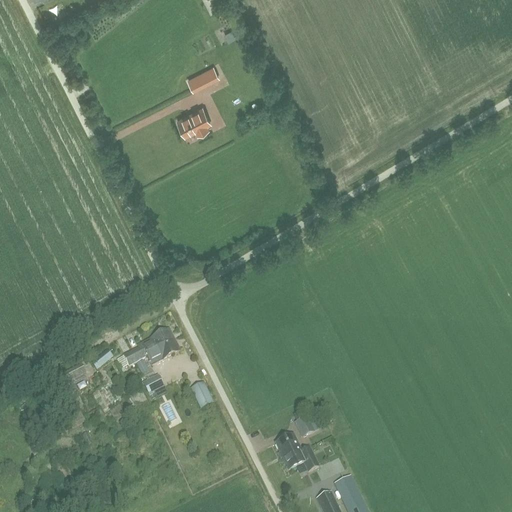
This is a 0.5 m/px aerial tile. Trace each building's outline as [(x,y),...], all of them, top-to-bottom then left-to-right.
[(213,69),(200,76),(188,82),(193,91),(218,79),(213,69)] [(202,109),(177,122),(185,137),(196,131),(198,136),(208,131),(205,126),(210,124),(202,109)] [(141,346),(146,357),(157,351),(157,350),(171,343),(170,342),(174,340),(169,331),(141,346)] [(157,351),(146,357),(151,366),(180,352),(174,340),(170,342),(171,343),(157,350),(157,351)] [(129,368),(145,359),(140,349),(124,357),(129,368)] [(114,359),(107,350),(90,364),(97,372),(114,359)] [(67,385),(86,375),(81,365),(62,376),(53,381),(67,407),(76,402),(67,385)] [(149,396),(164,388),(158,376),(143,384),(149,396)] [(200,411),(213,404),(203,384),(190,390),(200,411)] [(129,400),(110,412),(116,422),(127,416),(124,412),(133,407),(129,400)] [(303,438),(314,433),(307,419),(296,424),(303,438)] [(293,457),(301,453),(293,436),(276,444),(282,457),(291,452),(293,457)] [(282,457),(289,471),(304,464),(309,473),(319,468),(309,449),(301,453),(293,457),(291,452),(282,457)] [(181,455),(186,464),(194,460),(189,451),(181,455)] [(347,511),(366,511),(350,478),(335,485),(347,511)] [(317,500),(322,509),(323,511),(338,511),(330,494),(317,500)]
